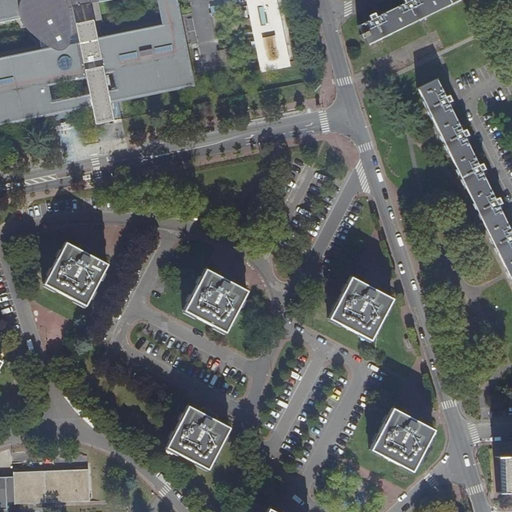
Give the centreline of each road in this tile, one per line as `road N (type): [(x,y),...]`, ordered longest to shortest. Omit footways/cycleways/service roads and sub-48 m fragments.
road 1 (tertiary): [(0,189),(354,115)]
road 2 (residential): [(175,225),(125,322),(122,351),(248,417)]
road 3 (tertiary): [(455,434),(372,168)]
road 4 (residential): [(0,236),(64,428)]
road 5 (residential): [(175,225),(61,219),(0,236)]
road 6 (residential): [(372,168),(277,307)]
road 7 (residential): [(511,194),(463,97),(511,71)]
road 8 (residential): [(64,428),(131,459),(183,511)]
road 9 (residential): [(277,307),(257,263),(232,244),(175,225)]
road 10 (residential): [(320,511),(263,463),(248,417)]
